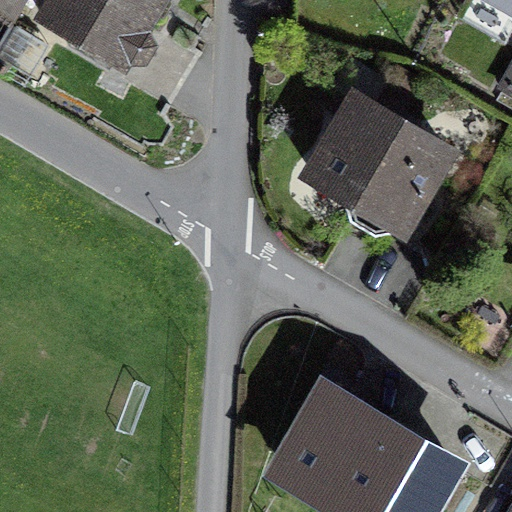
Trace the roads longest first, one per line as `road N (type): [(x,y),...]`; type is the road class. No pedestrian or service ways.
road 1 (residential): [(230,243),(511,408)]
road 2 (unclassified): [(230,243),(214,511)]
road 3 (residential): [(0,107),(230,243)]
road 4 (residential): [(239,0),(230,243)]
